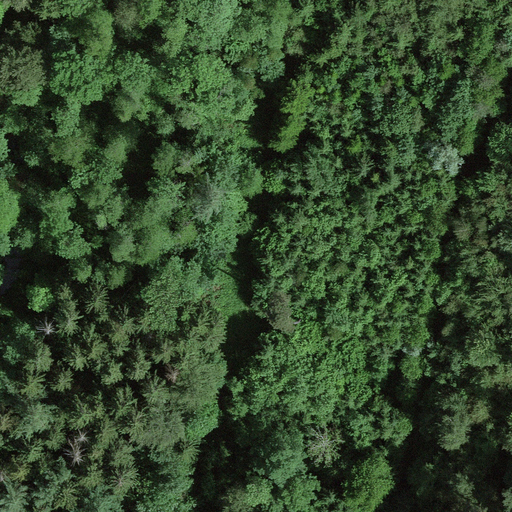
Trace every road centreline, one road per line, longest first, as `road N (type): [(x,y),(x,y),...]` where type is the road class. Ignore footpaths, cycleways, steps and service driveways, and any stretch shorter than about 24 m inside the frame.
road 1 (track): [(204,511),(195,456),(249,316),(262,246),(252,124),(220,0)]
road 2 (track): [(511,70),(474,142),(453,210),(398,511)]
